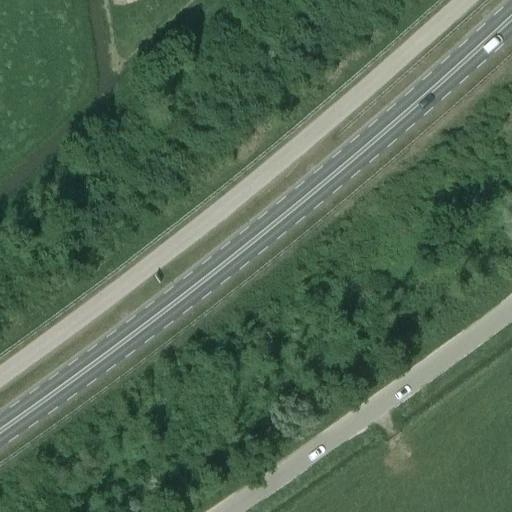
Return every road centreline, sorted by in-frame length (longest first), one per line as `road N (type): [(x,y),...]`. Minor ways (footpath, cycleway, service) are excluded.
road 1 (primary): [(0,430),(187,299),(363,157),(511,13)]
road 2 (unclassified): [(0,364),(342,110),(462,0)]
road 3 (unclassified): [(253,511),(511,312)]
